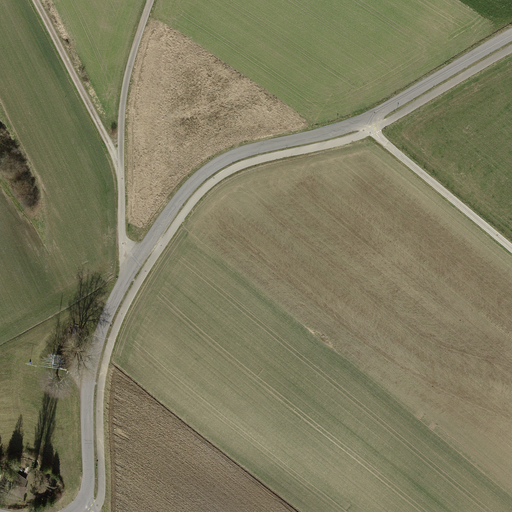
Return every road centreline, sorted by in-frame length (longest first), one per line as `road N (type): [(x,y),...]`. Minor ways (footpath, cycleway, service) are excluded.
road 1 (tertiary): [(511,36),(362,124),(233,156),(179,198),(96,338),(85,388),(81,501)]
road 2 (track): [(132,272),(121,241),(120,162),(127,72),(151,0)]
road 3 (track): [(511,249),(362,124)]
road 4 (track): [(120,162),(34,0)]
